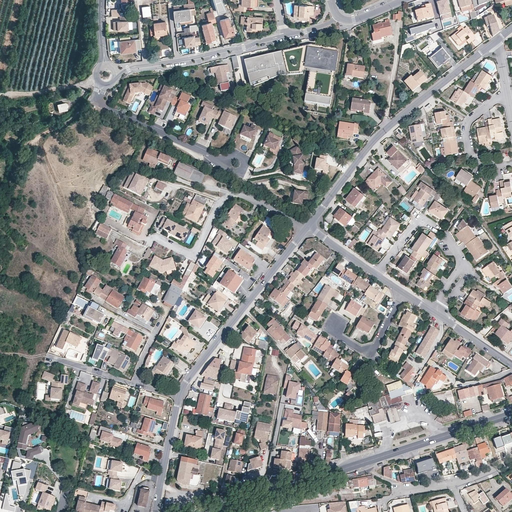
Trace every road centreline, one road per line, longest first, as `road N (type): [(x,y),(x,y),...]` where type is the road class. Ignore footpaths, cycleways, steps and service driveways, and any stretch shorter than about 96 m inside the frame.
road 1 (primary): [(511,414),(243,501)]
road 2 (residential): [(308,226),(374,139),(494,42)]
road 3 (residential): [(178,396),(308,226)]
road 4 (residential): [(308,226),(237,191),(222,198),(193,254),(157,238),(149,243)]
road 5 (residential): [(116,74),(284,35)]
road 6 (residential): [(102,84),(99,103),(228,161)]
road 7 (residential): [(506,91),(466,130),(474,160),(511,163)]
road 8 (unknown): [(446,236),(468,205),(438,165),(470,151)]
